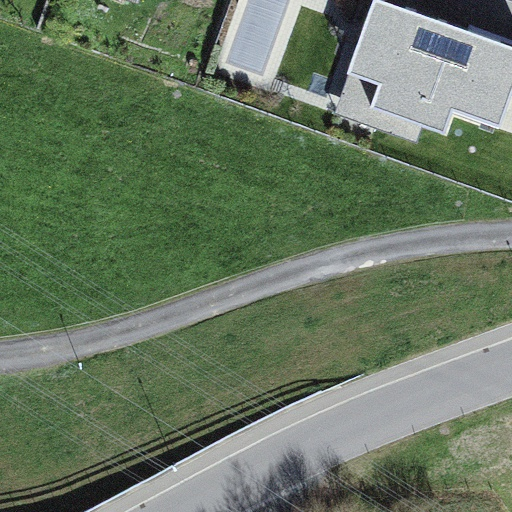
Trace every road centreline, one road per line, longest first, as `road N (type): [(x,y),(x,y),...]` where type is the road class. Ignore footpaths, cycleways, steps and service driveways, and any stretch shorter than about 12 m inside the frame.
road 1 (residential): [(511,239),(437,242),(68,346),(0,355)]
road 2 (unclassified): [(511,372),(239,511)]
